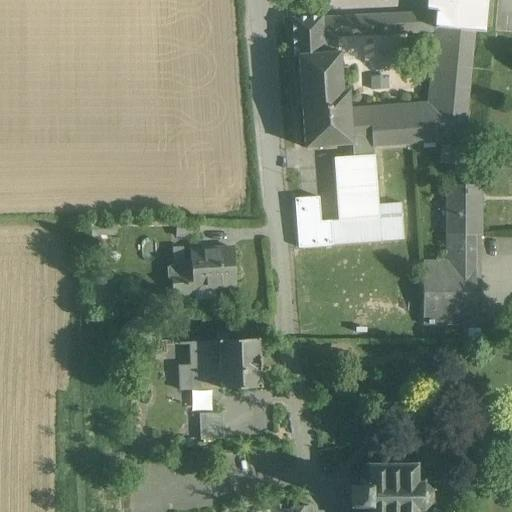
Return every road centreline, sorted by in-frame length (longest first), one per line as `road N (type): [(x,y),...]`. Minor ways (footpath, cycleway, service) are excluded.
road 1 (residential): [(257,0),(290,332),(314,472)]
road 2 (residential): [(314,472),(148,491)]
